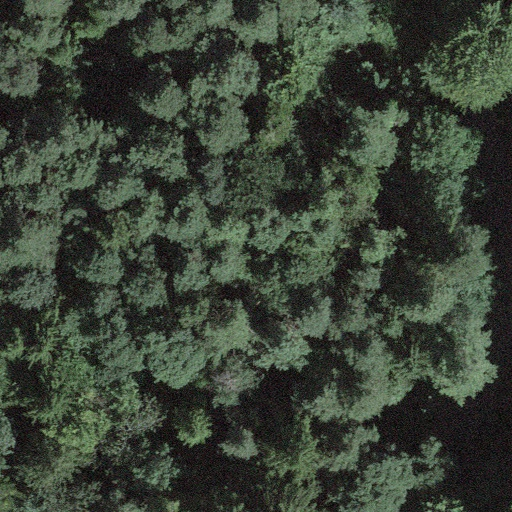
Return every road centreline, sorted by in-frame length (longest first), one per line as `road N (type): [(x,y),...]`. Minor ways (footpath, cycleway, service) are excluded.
road 1 (track): [(454,0),(477,138),(511,255)]
road 2 (track): [(511,365),(429,511)]
